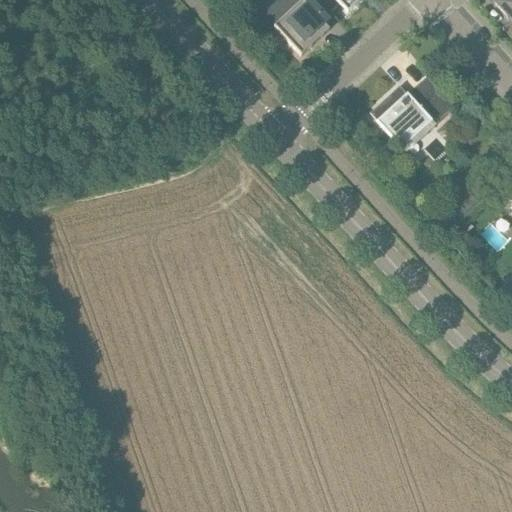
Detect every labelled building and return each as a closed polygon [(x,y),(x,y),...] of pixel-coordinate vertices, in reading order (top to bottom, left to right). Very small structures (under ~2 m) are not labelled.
[(300,58),(329,32),(315,18),(325,9),(316,0),(279,0),(291,13),(273,29),(300,58)] [(333,0),(347,15),(362,2),(359,0),(333,0)] [(511,0),(499,0),(495,5),(511,23),(504,30),(503,29),(502,30),(511,41),(511,0)] [(453,109),(426,80),(407,97),(399,88),(369,116),(402,151),(431,125),(433,128),(453,109)] [(443,236),(476,206),(467,196),(435,226),(443,236)]
